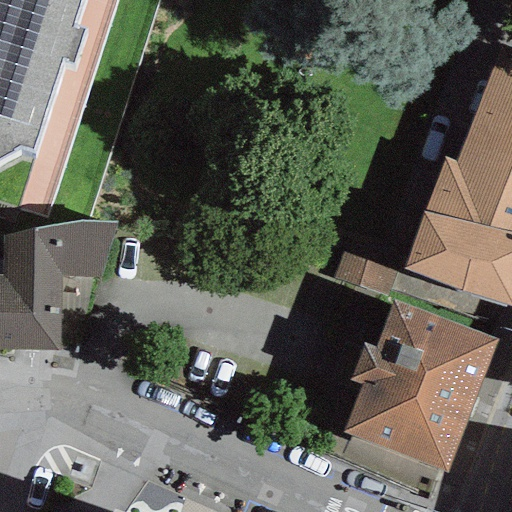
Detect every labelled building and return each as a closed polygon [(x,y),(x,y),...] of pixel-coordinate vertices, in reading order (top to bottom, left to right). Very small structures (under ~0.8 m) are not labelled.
[(79,0),(0,0),(0,151),(19,141),(32,148),(64,50),(75,54),(86,21),(74,18),(79,0)] [(511,48),(500,44),(455,160),(511,181),(511,48)] [(511,304),(511,181),(455,160),(443,155),(402,262),(511,304)] [(78,219),(1,237),(3,275),(0,274),(0,347),(58,350),(62,275),(99,277),(115,218),(78,219)] [(496,337),(392,297),(374,343),(362,339),(348,377),(360,382),(342,427),(446,466),(496,337)] [(140,511),(113,503),(110,511),(140,511)]
